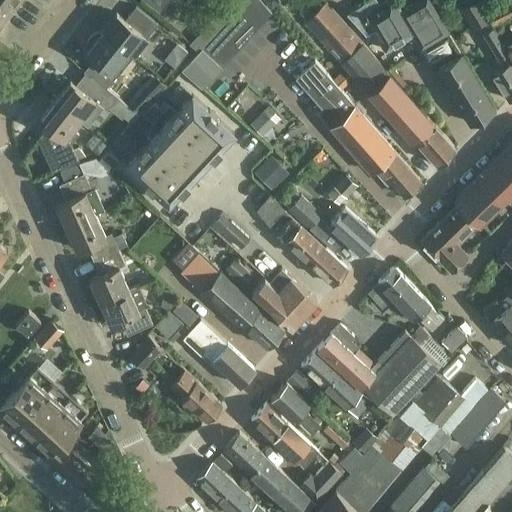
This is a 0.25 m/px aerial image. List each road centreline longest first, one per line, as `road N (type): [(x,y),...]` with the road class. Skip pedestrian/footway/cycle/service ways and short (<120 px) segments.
road 1 (residential): [(153,490),(0,150)]
road 2 (unclassified): [(172,480),(394,239)]
road 3 (unclassified): [(511,372),(394,239)]
road 4 (residential): [(407,223),(511,131)]
road 5 (residential): [(0,95),(77,0)]
